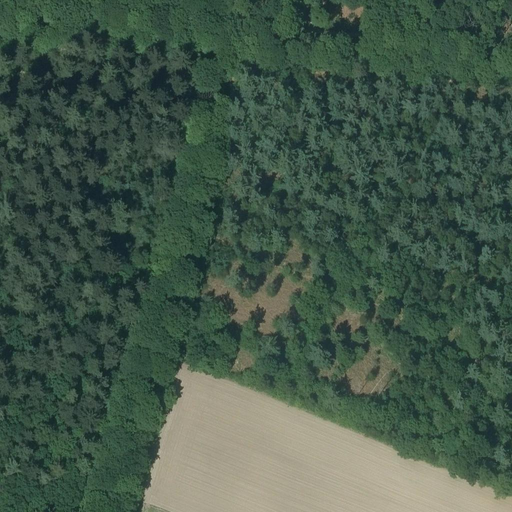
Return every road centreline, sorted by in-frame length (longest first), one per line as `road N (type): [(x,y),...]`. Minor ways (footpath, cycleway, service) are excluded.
road 1 (track): [(113,511),(166,341),(236,36)]
road 2 (track): [(236,36),(511,50)]
road 3 (track): [(236,36),(0,20)]
